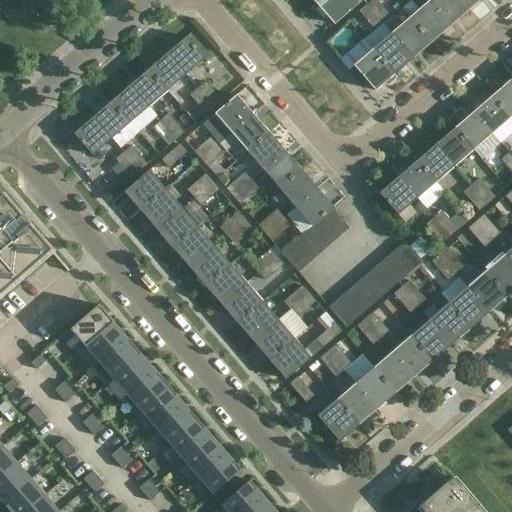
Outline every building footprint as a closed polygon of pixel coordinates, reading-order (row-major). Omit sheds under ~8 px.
[(357,0),(326,0),(319,7),(335,26),(361,4),(357,0)] [(375,0),(373,0),(367,6),(383,24),(391,18),(375,0)] [(411,18),(410,18),(433,44),(451,28),(429,2),(427,0),(414,0),(422,9),(411,18)] [(451,28),(470,11),(460,0),(431,0),(429,2),(451,28)] [(460,0),(470,11),(483,0),(460,0)] [(383,24),(367,6),(359,13),(375,31),(383,24)] [(383,24),(392,35),(414,60),(433,44),(410,18),(403,10),(393,18),(392,17),(391,18),(383,24)] [(392,35),(373,51),(395,77),(414,60),(392,35)] [(187,38),(168,54),(187,76),(205,60),(187,38)] [(376,93),(395,77),(373,51),(354,67),(348,73),(361,88),(367,82),(376,93)] [(168,93),(187,76),(168,54),(149,70),(168,93)] [(149,109),(168,93),(149,70),(130,86),(149,109)] [(511,82),(511,81),(492,97),(511,119),(511,120),(511,82)] [(215,108),(222,101),(206,83),(199,90),(215,108)] [(131,125),(149,109),(130,86),(112,103),(131,125)] [(206,115),(215,108),(199,90),(190,97),(206,115)] [(237,96),(216,115),(232,134),(254,115),(237,96)] [(511,119),(492,97),(473,113),(492,136),(511,119)] [(112,103),(93,119),(112,141),(131,125),(112,103)] [(492,136),(473,113),(454,129),(474,152),(492,136)] [(177,141),(185,134),(169,115),(161,122),(177,141)] [(248,153),(270,134),(254,115),(232,134),(220,144),(227,152),(234,146),(243,157),(248,153)] [(74,135),(93,157),(111,142),(112,141),(93,119),(74,135)] [(169,148),(177,141),(161,122),(153,129),(169,148)] [(436,146),(455,168),(474,152),(454,129),(436,146)] [(270,134),(248,153),(264,172),(286,153),(270,134)] [(195,153),(201,160),(220,144),(214,136),(195,153)] [(201,160),(208,169),(227,152),(220,144),(201,160)] [(181,145),(162,161),(169,170),(188,153),(181,145)] [(455,168),(436,146),(417,162),(436,184),(455,168)] [(140,173),(148,166),(132,147),(124,155),(140,173)] [(302,172),(286,153),(264,172),(280,191),(302,172)] [(132,180),(140,173),(124,155),(116,161),(132,180)] [(511,174),(511,157),(510,155),(501,162),(511,174)] [(436,184),(417,162),(398,178),(417,201),(436,184)] [(141,212),(166,190),(150,172),(125,193),(141,212)] [(280,191),(296,209),(319,190),(302,172),(280,191)] [(227,190),(233,198),(252,182),(245,174),(227,190)] [(195,199),(213,183),(206,175),(188,191),(195,199)] [(417,201),(398,178),(379,195),(398,217),(417,201)] [(329,180),(322,187),(339,202),(345,194),(329,180)] [(488,206),(495,200),(479,181),(472,188),(488,206)] [(233,198),(241,206),(259,190),(252,182),(233,198)] [(202,207),(220,191),(213,183),(195,199),(202,207)] [(479,214),(488,206),(472,188),(463,195),(479,214)] [(141,212),(158,231),(182,209),(166,190),(141,212)] [(296,209),(312,227),(312,228),(316,225),(324,218),(333,210),(334,209),(319,190),(296,209)] [(3,195),(0,198),(0,296),(52,251),(3,195)] [(198,228),(182,209),(158,231),(174,250),(198,228)] [(350,230),(333,210),(324,218),(342,238),(350,230)] [(259,227),(265,235),(284,219),(277,211),(259,227)] [(227,236),(245,220),(239,213),(220,229),(227,236)] [(450,239),(458,232),(442,213),(435,220),(450,239)] [(484,216),(476,223),(493,242),(500,235),(484,216)] [(333,245),(342,238),(324,218),(316,225),(333,245)] [(265,235),(272,243),(291,227),(284,219),(265,235)] [(234,245),(252,228),(245,220),(227,236),(234,245)] [(443,246),(450,239),(435,220),(427,227),(443,246)] [(493,242),(476,223),(468,230),(484,249),(493,242)] [(312,228),(312,227),(307,232),(325,253),(333,245),(316,225),(312,228)] [(215,247),(198,228),(174,250),(190,269),(215,247)] [(325,253),(307,232),(298,239),(316,260),(325,253)] [(316,260),(298,239),(290,246),(308,267),(316,260)] [(422,240),(411,249),(421,260),(431,251),(422,240)] [(405,244),(396,251),(414,271),(416,270),(422,264),(405,244)] [(440,256),(456,275),(464,268),(447,250),(442,245),(435,251),(440,256)] [(308,267),(290,246),(282,254),(299,275),(308,267)] [(206,288),(231,266),(215,247),(190,269),(206,288)] [(271,250),(252,266),(259,274),(278,258),(271,250)] [(406,279),(414,271),(396,251),(388,258),(406,279)] [(456,275),(440,256),(432,263),(448,282),(456,275)] [(511,295),(511,264),(505,256),(486,272),(508,298),(511,295)] [(278,258),(259,274),(266,282),(284,266),(278,258)] [(397,286),(405,279),(406,279),(388,258),(380,265),(397,286)] [(389,293),(397,286),(380,265),(371,273),(389,293)] [(222,306),(247,284),(231,266),(206,288),(222,306)] [(508,298),(486,272),(467,289),(490,315),(508,298)] [(371,273),(363,280),(381,300),(389,293),(371,273)] [(440,295),(449,305),(471,331),(490,315),(467,289),(459,279),(440,295)] [(372,308),(381,300),(363,280),(355,287),(372,308)] [(410,282),(409,283),(402,289),(418,307),(426,301),(410,282)] [(222,306),(239,325),(263,303),(247,284),(222,306)] [(291,312),(310,296),(303,287),(284,303),(291,312)] [(355,287),(346,294),(364,315),(372,308),(355,287)] [(418,307),(402,289),(394,296),(410,315),(418,307)] [(356,322),(364,315),(346,294),(338,302),(356,322)] [(298,320),(316,303),(310,296),(291,312),(298,320)] [(347,330),(356,322),(338,302),(329,309),(347,330)] [(255,344),(279,322),(263,303),(239,325),(255,344)] [(99,305),(70,330),(85,348),(114,323),(99,305)] [(471,331),(449,305),(430,321),(452,347),(471,331)] [(389,333),(373,314),(365,321),(381,340),(389,333)] [(381,340),(365,321),(357,328),(373,347),(381,340)] [(452,347),(430,321),(411,337),(433,363),(452,347)] [(271,363),(296,341),(279,322),(255,344),(271,363)] [(100,364),(128,339),(114,323),(85,348),(100,364)] [(342,333),(335,325),(317,341),(324,349),(342,333)] [(433,363),(411,337),(392,354),(415,379),(433,363)] [(128,339),(100,364),(114,381),(143,356),(128,339)] [(296,341),(271,363),(286,380),(312,360),(324,349),(317,341),(305,351),(296,341)] [(352,365),(336,346),(328,354),(344,373),(352,365)] [(344,373),(328,354),(320,361),(336,379),(344,373)] [(415,379),(392,354),(374,370),(396,395),(415,379)] [(47,362),(41,355),(32,364),(37,370),(47,362)] [(143,356),(114,381),(128,397),(157,372),(143,356)] [(396,395),(374,370),(355,386),(377,412),(396,395)] [(128,397),(142,414),(171,389),(157,372),(128,397)] [(14,379),(4,388),(10,394),(19,386),(14,379)] [(298,379),(290,386),(306,405),(314,397),(298,379)] [(55,391),(61,398),(71,389),(65,382),(55,391)] [(377,412),(355,386),(337,402),(359,427),(377,412)] [(76,395),(71,389),(61,398),(66,404),(76,395)] [(185,405),(171,389),(142,414),(156,430),(185,405)] [(359,427),(337,402),(318,418),(340,444),(359,427)] [(170,446),(199,421),(185,405),(156,430),(170,446)] [(27,415),(32,420),(42,412),(37,406),(27,415)] [(48,419),(42,412),(32,420),(38,428),(48,419)] [(83,423),(89,431),(99,422),(93,415),(83,423)] [(170,446),(185,463),(213,438),(199,421),(170,446)] [(104,428),(99,422),(89,431),(94,437),(104,428)] [(199,479),(227,454),(213,438),(185,463),(199,479)] [(55,447),(61,454),(71,446),(65,439),(55,447)] [(0,475),(16,462),(3,446),(0,447),(0,475)] [(71,446),(61,454),(67,460),(76,452),(71,446)] [(117,463),(127,454),(121,448),(111,456),(117,463)] [(127,454),(117,463),(123,469),(132,461),(127,454)] [(227,454),(199,479),(213,495),(242,471),(227,454)] [(0,475),(0,500),(1,502),(30,477),(16,462),(0,475)] [(90,487),(99,479),(93,472),(84,480),(90,487)] [(22,511),(44,493),(30,477),(1,502),(9,511),(22,511)] [(99,479),(90,487),(95,493),(104,485),(99,479)] [(140,489),(146,496),(155,488),(149,480),(140,489)] [(420,507),(423,511),(481,511),(453,480),(420,507)] [(251,481),(222,506),(227,511),(255,511),(268,501),(251,481)] [(161,494),(155,488),(146,496),(151,502),(161,494)] [(44,493),(22,511),(54,511),(58,509),(44,493)] [(277,511),(268,501),(255,511),(277,511)]
